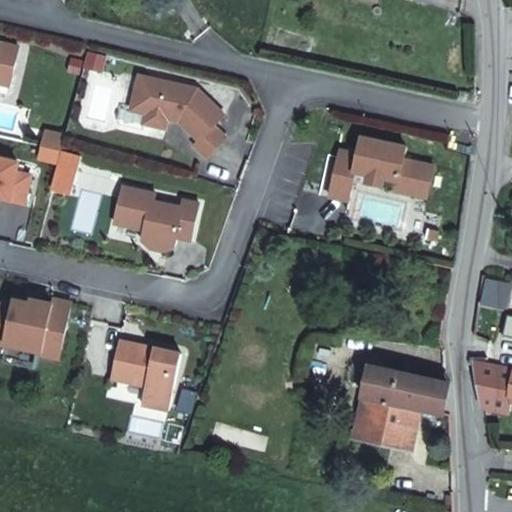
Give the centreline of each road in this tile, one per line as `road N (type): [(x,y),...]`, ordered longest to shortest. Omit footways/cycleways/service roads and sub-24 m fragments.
road 1 (residential): [(295,78),(220,299),(0,256)]
road 2 (unclassified): [(501,126),(460,344),(468,511)]
road 3 (residential): [(295,78),(0,9)]
road 4 (residential): [(501,126),(295,78)]
